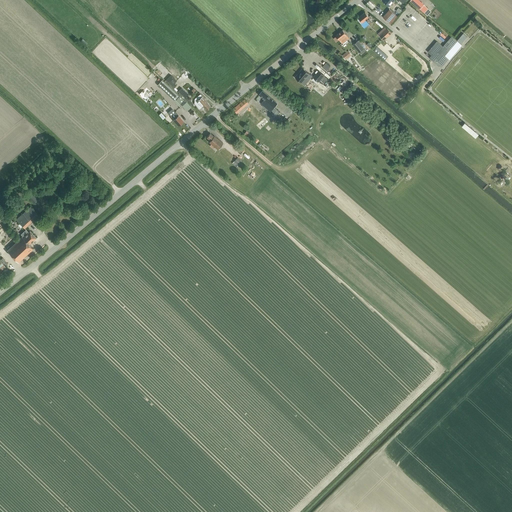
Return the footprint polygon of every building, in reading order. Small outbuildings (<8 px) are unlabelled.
[(411,0),(420,8),(422,10),(425,7),(423,5),(424,4),(418,0),(411,0)] [(383,17),(389,22),(392,24),(398,17),(395,14),(389,9),(383,17)] [(366,19),(368,22),(369,24),(373,21),(365,12),(358,17),(362,22),(366,19)] [(379,35),(384,40),(392,33),(387,28),(379,35)] [(336,35),(339,40),(342,43),(349,38),(348,37),(343,30),(336,35)] [(463,33),(457,40),(458,40),(461,43),(467,36),(463,33)] [(435,43),(428,51),(434,56),(431,59),(439,65),(443,65),(449,58),(445,55),(458,40),(457,40),(456,39),(455,38),(452,35),(451,36),(443,47),(442,48),(435,43)] [(364,49),(358,41),(353,45),(359,53),(364,49)] [(342,55),(345,60),(352,55),(349,50),(342,55)] [(295,77),(302,83),(305,85),(310,79),(307,77),(310,74),(303,68),(301,71),(299,73),(295,77)] [(318,82),(318,81),(320,80),(324,83),(328,79),(324,75),(319,71),(313,77),(318,82)] [(166,80),(174,88),(177,85),(174,83),(177,81),(171,75),(166,80)] [(175,100),(179,96),(162,81),(158,85),(175,100)] [(194,104),(193,103),(187,97),(186,97),(189,94),(188,94),(187,93),(184,91),(185,90),(183,89),(182,88),(179,90),(178,92),(185,98),(192,105),(194,104)] [(271,111),(278,103),(263,90),(259,95),(265,100),(261,104),(263,105),(262,106),(263,106),(264,106),(271,111)] [(186,102),(181,98),(180,96),(176,100),(182,106),(186,102)] [(202,96),(195,102),(200,108),(203,106),(206,110),(210,106),(202,96)] [(237,113),(249,103),(245,100),(234,109),(237,113)] [(273,114),(278,118),(282,114),(277,110),(273,114)] [(178,116),(176,113),(175,112),(170,115),(172,117),(174,119),(173,120),(178,125),(183,122),(178,116)] [(260,130),(269,122),(265,118),(256,125),(260,130)] [(209,142),(211,144),(210,146),(212,148),(214,146),(217,149),(223,143),(214,136),(210,133),(207,138),(210,141),(209,142)] [(229,137),(226,140),(237,150),(237,151),(241,154),(244,150),(229,137)] [(238,165),(242,168),(245,165),(238,157),(234,161),(232,163),(236,167),(238,165)] [(34,204),(38,200),(29,191),(25,195),(34,204)] [(24,228),(39,215),(30,206),(16,220),(24,228)] [(30,231),(29,233),(26,229),(21,234),(24,237),(23,238),(22,237),(7,250),(18,262),(33,248),(29,244),(36,238),(30,231)]
